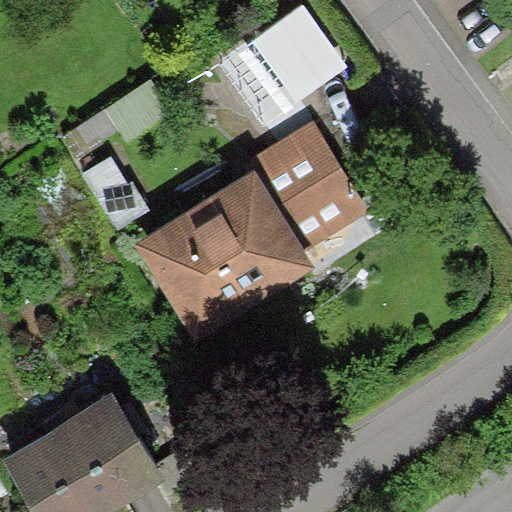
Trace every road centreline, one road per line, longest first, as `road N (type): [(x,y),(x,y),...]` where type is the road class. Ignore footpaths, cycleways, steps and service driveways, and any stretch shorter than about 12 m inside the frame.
road 1 (residential): [(267,511),(511,356)]
road 2 (residential): [(372,0),(511,189)]
